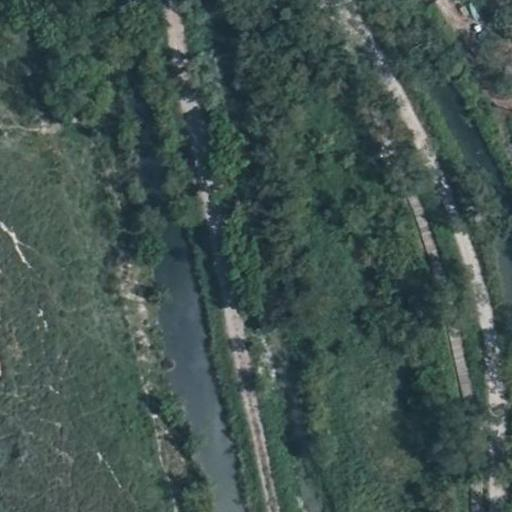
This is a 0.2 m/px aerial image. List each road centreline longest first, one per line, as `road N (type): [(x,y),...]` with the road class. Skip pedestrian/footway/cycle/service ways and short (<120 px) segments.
road 1 (track): [(273,511),(168,0)]
road 2 (track): [(496,511),(500,380),(474,257),(405,96),(366,32)]
